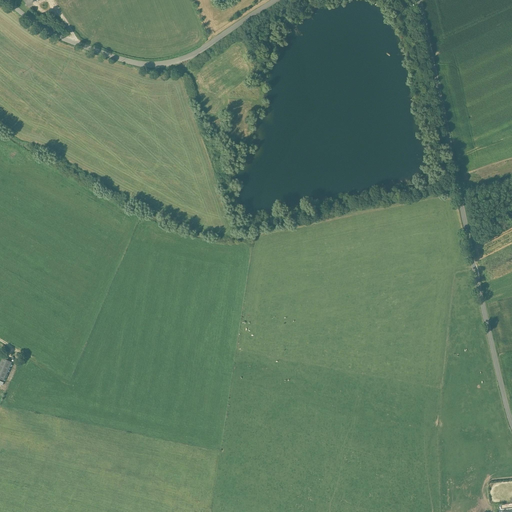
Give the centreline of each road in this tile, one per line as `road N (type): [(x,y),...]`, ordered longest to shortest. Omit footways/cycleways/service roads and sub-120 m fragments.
road 1 (unclassified): [(511,422),(419,0)]
road 2 (unclassified): [(275,0),(198,51),(159,64),(74,43),(3,0)]
